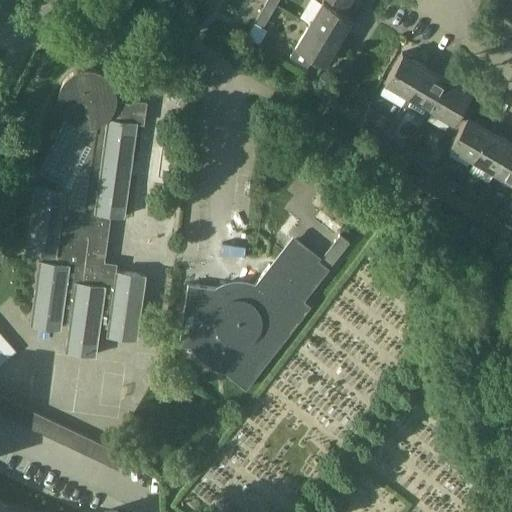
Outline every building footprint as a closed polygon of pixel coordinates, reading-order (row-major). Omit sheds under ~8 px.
[(511,0),(508,0),(499,16),(510,23),(511,19),(511,0)] [(322,1),(308,24),(338,42),(351,19),(322,1)] [(262,8),(254,23),(262,27),(271,13),(262,8)] [(338,42),(308,24),(289,57),(307,68),(312,58),(324,65),(338,42)] [(401,53),(384,82),(406,96),(424,67),(401,53)] [(446,80),(424,67),(406,96),(429,109),(446,80)] [(38,260),(29,325),(60,329),(61,321),(69,322),(64,351),(95,355),(99,326),(107,327),(106,335),(136,340),(145,275),(107,270),(102,269),(107,232),(100,231),(102,214),(124,217),(137,123),(143,124),(146,102),(132,100),(132,103),(115,101),(115,98),(115,95),(115,92),(114,90),(113,87),(112,84),(111,82),(109,79),(107,77),(105,75),(103,73),(100,72),(97,70),(95,69),(92,69),(89,68),(86,68),(83,68),(80,69),(77,70),(74,71),(71,72),(69,74),(66,76),(64,78),(62,80),(61,83),(59,86),(58,88),(58,91),(57,94),(57,97),(57,100),(58,103),(58,106),(60,109),(61,112),(63,114),(64,117),(67,119),(40,172),(58,181),(55,190),(34,187),(25,252),(41,254),(40,260),(38,260)] [(188,79),(174,77),(172,90),(186,92),(188,79)] [(446,80),(429,109),(453,123),(470,94),(446,80)] [(364,117),(386,130),(387,130),(392,122),(369,108),(364,117)] [(471,159),(488,130),(466,116),(448,146),(471,159)] [(511,143),(488,130),(471,159),(494,172),(511,143)] [(384,134),(379,142),(402,155),(407,147),(384,134)] [(511,183),(511,143),(494,172),(511,183)] [(407,147),(402,155),(424,169),(429,160),(407,147)] [(446,202),(451,194),(429,181),(424,189),(446,202)] [(474,207),(451,194),(446,202),(469,216),(474,207)] [(469,216),(491,229),(496,220),(474,207),(469,216)] [(511,229),(496,220),(491,229),(511,241),(511,229)] [(339,235),(333,242),(343,249),(348,242),(339,235)] [(231,291),(187,284),(178,345),(198,348),(199,348),(202,351),(204,354),(207,357),(210,359),(214,361),(217,363),(215,366),(245,389),(304,313),(297,308),(328,268),(292,241),(272,267),(269,265),(251,288),(248,287),(244,286),(243,291),(239,291),(235,291),(231,291)] [(3,397),(0,404),(0,413),(2,415),(9,400),(3,397)] [(9,400),(2,415),(8,417),(15,402),(9,400)] [(15,402),(8,417),(14,420),(21,405),(15,402)] [(21,405),(14,420),(19,423),(27,408),(21,405)] [(27,408),(19,423),(25,426),(32,411),(27,408)] [(32,411),(25,426),(31,428),(38,413),(32,411)] [(38,413),(31,428),(37,431),(44,416),(38,413)] [(44,416),(37,431),(43,434),(50,419),(44,416)] [(50,419),(43,434),(48,437),(55,422),(50,419)] [(55,422),(48,437),(54,439),(61,424),(55,422)] [(61,424),(54,439),(60,442),(67,427),(61,424)] [(67,427),(60,442),(66,445),(73,430),(67,427)] [(73,430),(66,445),(72,447),(79,433),(73,430)] [(79,433),(72,447),(77,450),(84,435),(79,433)] [(84,435),(77,450),(83,453),(90,438),(84,435)] [(90,438),(83,453),(89,456),(96,441),(90,438)] [(96,441),(89,456),(95,458),(102,444),(96,441)] [(102,444),(95,458),(100,461),(108,446),(102,444)] [(108,446),(100,461),(106,464),(113,449),(112,449),(108,446)] [(113,449),(106,464),(117,469),(117,470),(118,470),(118,452),(118,451),(113,449)]
